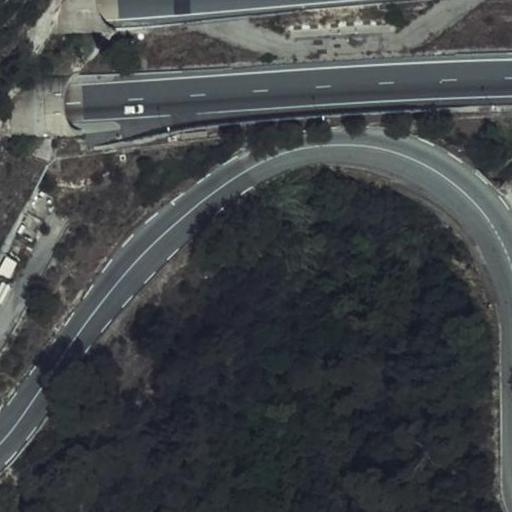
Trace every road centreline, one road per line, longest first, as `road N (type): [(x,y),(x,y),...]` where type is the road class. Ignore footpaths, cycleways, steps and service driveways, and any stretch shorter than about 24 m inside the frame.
road 1 (secondary): [(511,264),(477,206),(446,175),(401,151),(342,143),(283,151),(211,194),(148,249),(0,444)]
road 2 (motorway): [(0,105),(511,78)]
